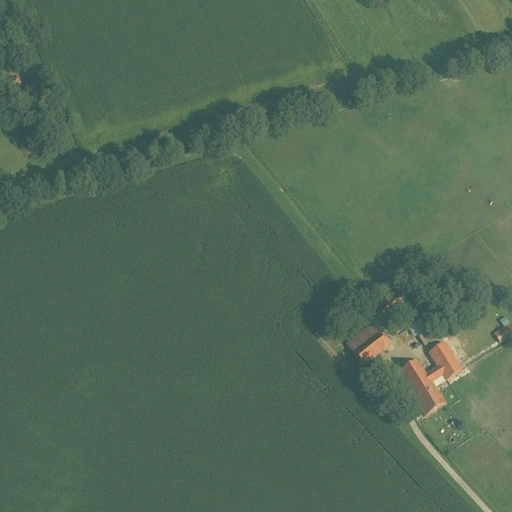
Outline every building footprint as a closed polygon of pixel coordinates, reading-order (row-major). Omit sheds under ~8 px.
[(400,292),(380,304),(388,316),(407,304),(400,292)] [(511,338),(511,327),(496,338),(501,346),(511,338)] [(363,370),(390,351),(373,328),(346,347),(363,370)] [(412,395),(431,384),(443,376),(447,382),(461,373),(444,345),(429,355),(438,369),(426,376),(417,362),(399,374),(412,395)] [(439,398),(431,384),(412,395),(420,408),(419,408),(425,418),(446,405),(441,397),(439,398)]
